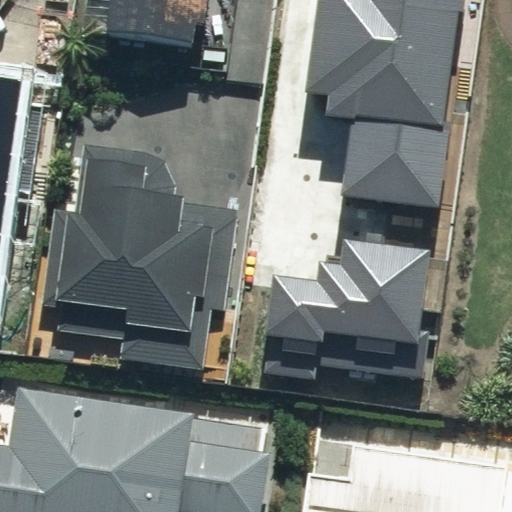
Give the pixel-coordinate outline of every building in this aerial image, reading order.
[(119,0),(118,28),(256,38),(258,0),(119,0)] [(308,0),(299,140),(374,145),(372,177),(467,183),(479,0),(308,0)] [(0,303),(27,307),(58,70),(0,62),(0,303)] [(102,145),(91,286),(204,295),(202,317),(238,320),(248,199),(153,191),(157,150),(102,145)] [(0,511),(221,511),(227,511),(296,511),(306,410),(44,387),(39,443),(0,439),(0,511)] [(320,511),(511,511),(511,464),(326,447),(320,511)]
